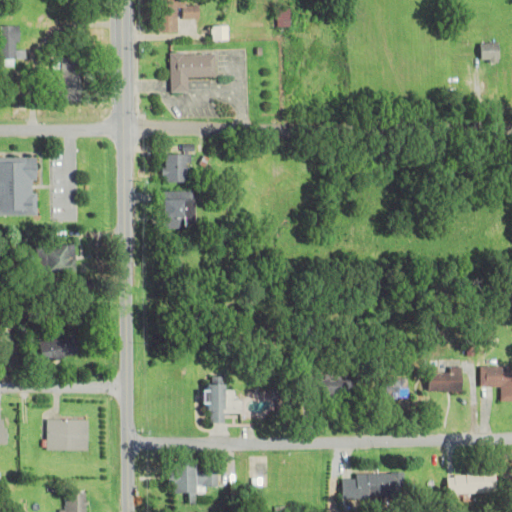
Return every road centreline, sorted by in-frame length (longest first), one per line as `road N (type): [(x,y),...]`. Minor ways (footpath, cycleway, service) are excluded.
road 1 (tertiary): [(125,511),(120,0)]
road 2 (residential): [(122,130),(511,127)]
road 3 (residential): [(125,454),(511,438)]
road 4 (residential): [(125,386),(0,385)]
road 5 (residential): [(122,130),(0,130)]
